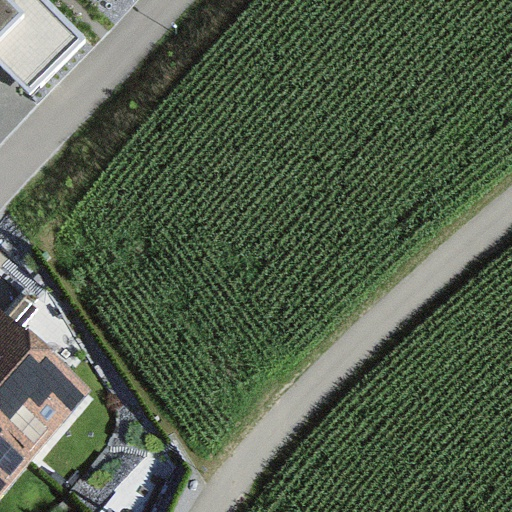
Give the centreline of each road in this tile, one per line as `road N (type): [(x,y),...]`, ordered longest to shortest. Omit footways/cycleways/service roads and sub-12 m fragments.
road 1 (residential): [(511,221),(303,400),(225,511)]
road 2 (residential): [(0,190),(166,0)]
